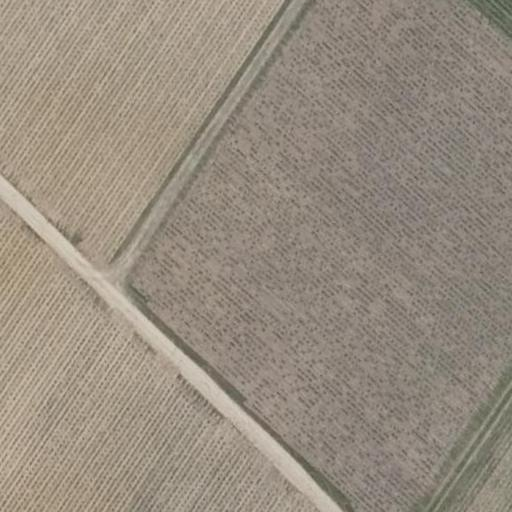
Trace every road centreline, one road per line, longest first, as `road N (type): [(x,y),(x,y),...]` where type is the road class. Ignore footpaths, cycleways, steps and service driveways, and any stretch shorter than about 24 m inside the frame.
road 1 (track): [(304,0),(0,449)]
road 2 (track): [(511,396),(434,511)]
